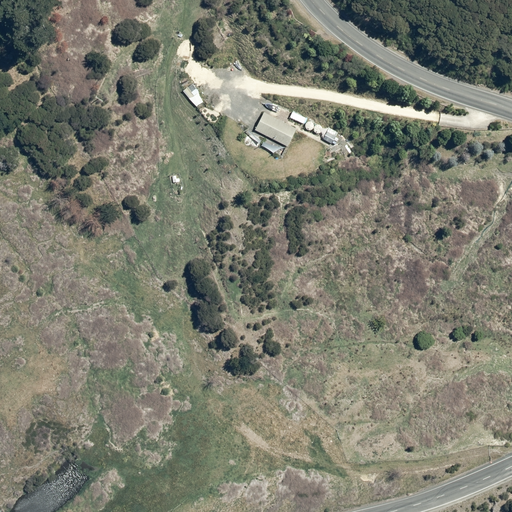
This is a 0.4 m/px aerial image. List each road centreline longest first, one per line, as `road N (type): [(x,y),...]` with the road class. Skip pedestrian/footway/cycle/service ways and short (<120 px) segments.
road 1 (unclassified): [(310,0),(391,63),(511,110)]
road 2 (unclassified): [(511,465),(387,511)]
